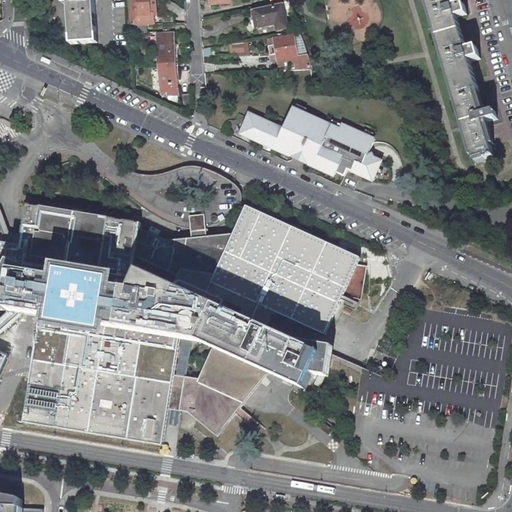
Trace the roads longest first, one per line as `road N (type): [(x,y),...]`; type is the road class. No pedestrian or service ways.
road 1 (unclassified): [(12,60),(352,210)]
road 2 (unclassified): [(352,210),(511,289)]
road 3 (residential): [(511,215),(371,189),(352,210)]
